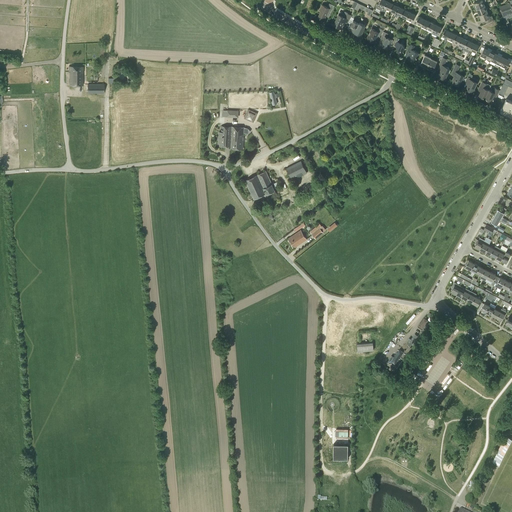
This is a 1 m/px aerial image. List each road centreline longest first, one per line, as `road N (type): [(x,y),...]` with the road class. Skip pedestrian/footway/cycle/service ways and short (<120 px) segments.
road 1 (unclassified): [(222,170),(270,239),(326,295),(430,306)]
road 2 (unclassified): [(222,170),(313,130),(376,94),(394,73)]
road 3 (unclassified): [(69,170),(61,90),(68,0)]
road 4 (unclassified): [(69,170),(169,160),(222,170)]
road 5 (secondary): [(394,73),(265,6)]
road 6 (secondary): [(511,131),(394,73)]
